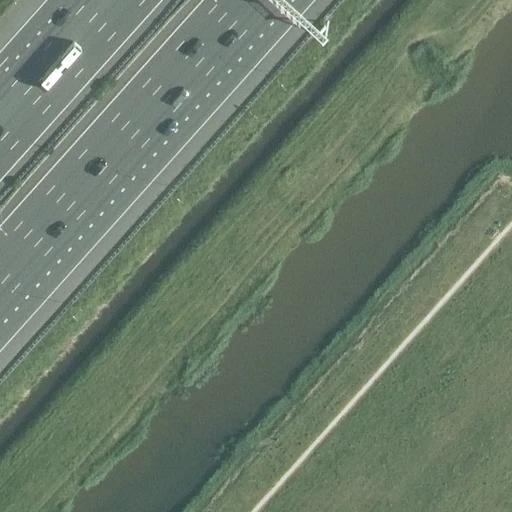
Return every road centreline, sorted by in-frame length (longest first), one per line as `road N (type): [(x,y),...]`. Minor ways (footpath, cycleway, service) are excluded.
road 1 (motorway): [(0,274),(246,0)]
road 2 (motorway): [(116,0),(0,130)]
